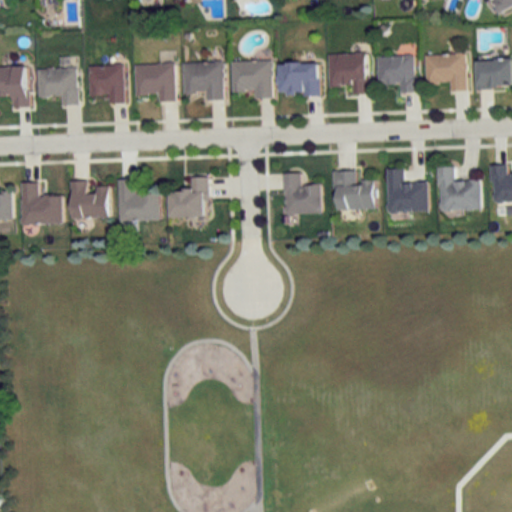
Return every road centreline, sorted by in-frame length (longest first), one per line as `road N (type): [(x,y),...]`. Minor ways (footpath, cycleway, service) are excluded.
road 1 (residential): [(0,144),(511,124)]
road 2 (residential): [(235,306),(227,283),(249,257),(271,273),(274,296),(257,311),(235,306)]
road 3 (residential): [(246,135),(249,257)]
